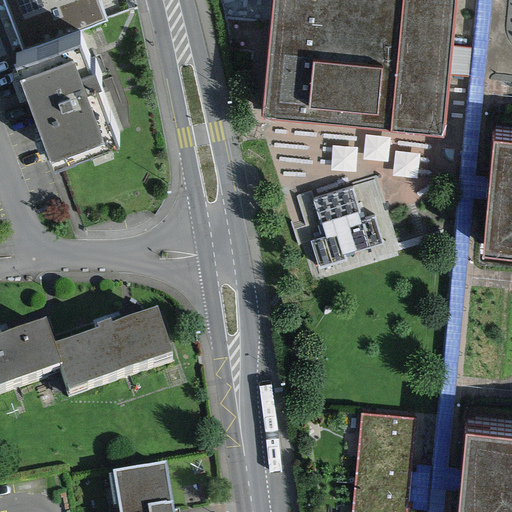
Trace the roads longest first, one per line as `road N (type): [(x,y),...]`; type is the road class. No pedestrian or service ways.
road 1 (tertiary): [(253,511),(222,249)]
road 2 (tertiary): [(222,249),(171,0)]
road 3 (residential): [(39,263),(222,249)]
